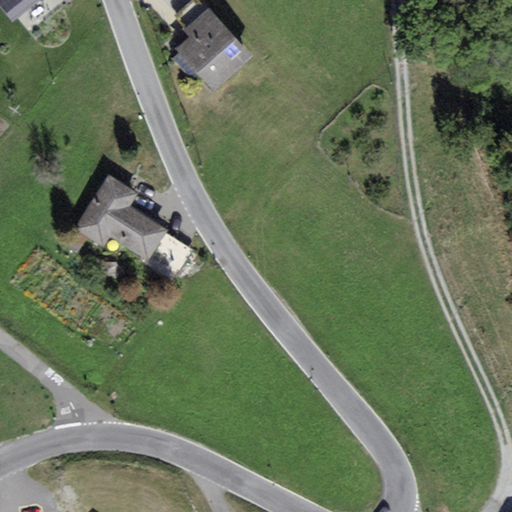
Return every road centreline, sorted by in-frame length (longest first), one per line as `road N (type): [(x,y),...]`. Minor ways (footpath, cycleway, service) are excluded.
road 1 (tertiary): [(117,0),(211,228),(385,448),(400,488),(394,511)]
road 2 (track): [(397,0),(424,240),(508,448),(501,491),(488,511)]
road 3 (tertiary): [(297,511),(173,448),(82,438)]
road 4 (residential): [(82,438),(63,393),(0,338)]
